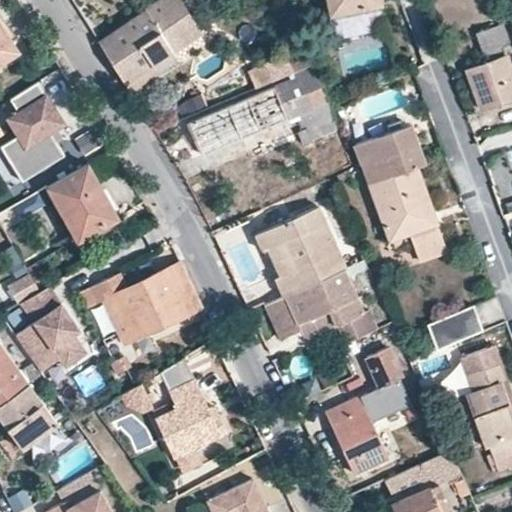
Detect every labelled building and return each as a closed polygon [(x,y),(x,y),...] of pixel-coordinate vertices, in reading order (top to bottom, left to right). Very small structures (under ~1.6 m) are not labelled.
[(182,0),(166,0),(101,42),(127,83),(133,79),(149,69),(204,33),(182,0)] [(329,0),(333,17),(384,5),(382,0),(329,0)] [(0,66),(24,52),(0,12),(0,66)] [(506,23),(495,26),(501,43),(511,41),(506,23)] [(501,43),(495,26),(479,32),(487,60),(468,66),(483,108),(511,98),(511,67),(506,50),(503,51),(501,43)] [(255,68),(261,82),(282,73),(279,66),(271,53),(255,68)] [(310,53),(279,66),(282,73),(313,60),(310,53)] [(313,60),(282,73),(286,79),(189,119),(201,151),(295,111),(328,97),(313,60)] [(261,82),(255,68),(238,77),(243,90),(261,82)] [(133,79),(127,83),(132,92),(155,77),(149,69),(133,79)] [(62,123),(38,83),(11,99),(19,114),(9,120),(19,137),(4,145),(25,180),(65,157),(49,131),(62,123)] [(295,111),(302,127),(334,112),(329,100),(328,97),(295,111)] [(355,140),(371,179),(417,162),(424,160),(409,121),(402,124),(400,117),(386,122),(387,127),(355,140)] [(90,132),(77,139),(86,154),(99,147),(90,132)] [(0,173),(6,183),(16,177),(0,149),(0,173)] [(417,162),(371,179),(393,237),(412,229),(427,223),(423,213),(435,209),(417,162)] [(88,167),(48,190),(80,246),(120,223),(88,167)] [(275,277),(283,295),(285,294),(343,268),(346,266),(318,206),(256,236),(263,252),(270,249),(283,243),(294,268),(280,275),(275,277)] [(423,213),(427,223),(439,219),(435,209),(423,213)] [(427,223),(412,229),(422,257),(450,247),(439,219),(427,223)] [(270,249),(280,275),(294,268),(283,243),(270,249)] [(370,266),(365,258),(349,265),(353,274),(370,266)] [(200,306),(179,259),(112,292),(123,314),(114,318),(125,340),(200,306)] [(353,274),(349,265),(346,266),(343,268),(285,294),(283,295),(266,302),(281,337),(301,328),(303,333),(313,333),(342,320),(350,317),(359,335),(382,325),(373,306),(368,308),(353,274)] [(20,303),(39,292),(29,274),(10,285),(20,303)] [(0,319),(32,364),(35,369),(55,358),(61,368),(83,355),(72,336),(78,332),(67,311),(62,314),(57,306),(62,304),(52,285),(39,292),(20,303),(0,313),(0,319)] [(123,314),(112,292),(103,296),(114,318),(123,314)] [(439,345),(484,327),(474,302),(428,321),(439,345)] [(67,311),(62,304),(57,306),(62,314),(67,311)] [(350,317),(342,320),(351,339),(359,335),(350,317)] [(462,352),(468,367),(475,386),(465,390),(484,442),(488,441),(494,455),(499,469),(511,464),(511,389),(494,340),(462,352)] [(0,403),(28,382),(40,375),(35,369),(32,364),(21,372),(0,343),(0,403)] [(409,391),(389,349),(367,359),(382,391),(386,401),(407,392),(409,391)] [(212,416),(185,359),(160,374),(177,409),(155,420),(172,457),(227,432),(218,413),(212,416)] [(475,386),(468,367),(449,374),(456,393),(465,390),(475,386)] [(59,422),(28,382),(0,403),(0,416),(24,448),(59,422)] [(140,384),(123,394),(127,403),(141,412),(150,408),(140,384)] [(386,401),(382,391),(362,400),(373,424),(413,406),(407,392),(386,401)] [(373,424),(362,400),(327,416),(355,476),(390,459),(373,424)] [(450,445),(383,475),(394,499),(388,503),(392,511),(440,511),(434,497),(431,489),(429,485),(461,472),(450,445)] [(65,496),(69,502),(96,485),(86,469),(54,488),(60,499),(65,496)] [(268,511),(252,476),(206,497),(212,511),(268,511)] [(41,510),(42,511),(111,511),(96,485),(69,502),(65,496),(60,499),(41,510)] [(431,489),(434,497),(442,494),(439,486),(431,489)]
